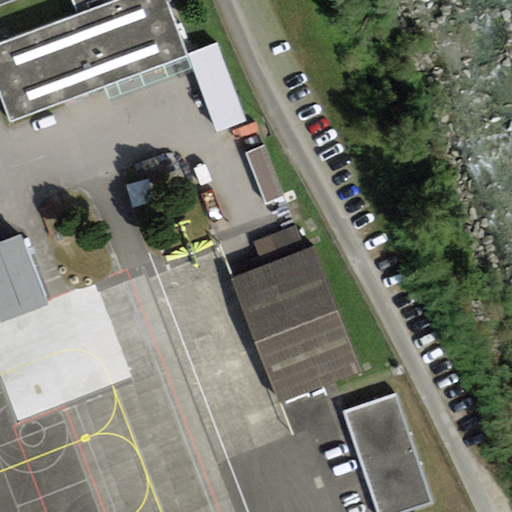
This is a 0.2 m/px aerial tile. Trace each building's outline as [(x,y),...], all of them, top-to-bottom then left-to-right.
[(163,0),(112,0),(0,42),(0,99),(8,121),(185,55),(163,0)] [(217,41),(190,53),(217,126),(246,118),(217,41)] [(270,143),(252,149),(269,200),(287,194),(270,143)] [(312,249),(232,279),(278,404),(359,374),(312,249)] [(393,398),(343,414),(376,511),(405,511),(429,504),(393,398)]
